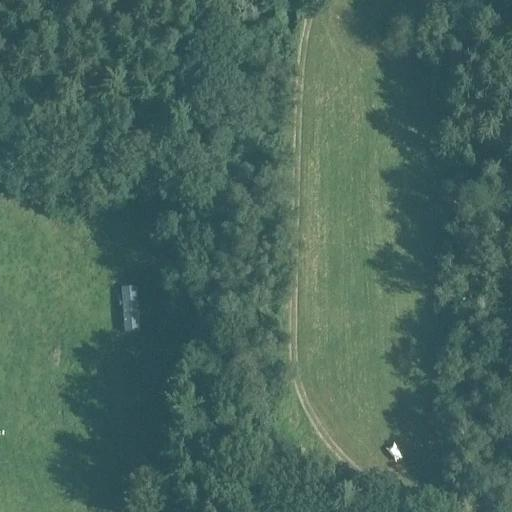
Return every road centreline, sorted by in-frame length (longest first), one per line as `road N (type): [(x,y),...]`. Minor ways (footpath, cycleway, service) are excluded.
road 1 (track): [(328,0),(307,49),(277,368),(350,466),(426,511)]
road 2 (track): [(137,367),(148,511)]
